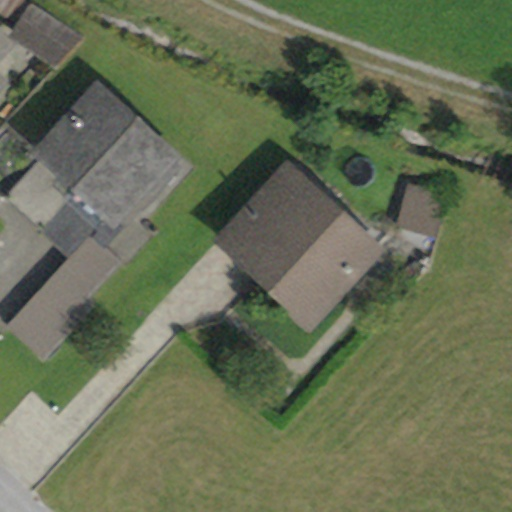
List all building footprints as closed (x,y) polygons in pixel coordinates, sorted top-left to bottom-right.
[(15,37),(59,67),(83,41),(19,0),(0,0),(0,14),(21,28),(15,37)] [(97,98),(6,197),(43,231),(71,200),(101,228),(138,187),(149,197),(174,169),(97,98)] [(375,251),(289,172),(224,241),(310,321),(375,251)] [(92,238),(102,248),(149,197),(138,187),(101,228),(71,200),(43,231),(41,233),(71,261),(92,238)] [(435,237),(446,197),(408,187),(397,226),(435,237)] [(85,303),(120,265),(102,248),(92,238),(71,261),(10,327),(43,358),(89,306),(85,303)]
